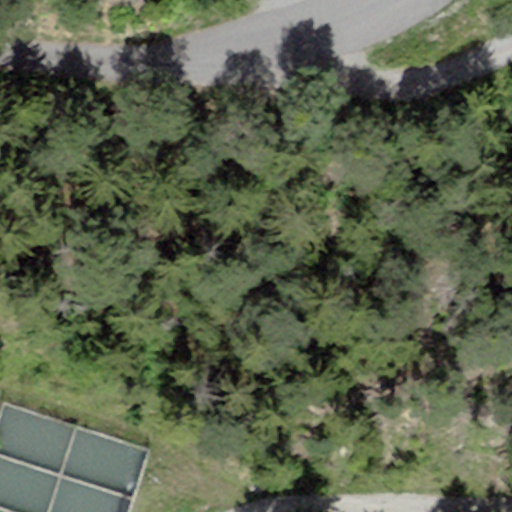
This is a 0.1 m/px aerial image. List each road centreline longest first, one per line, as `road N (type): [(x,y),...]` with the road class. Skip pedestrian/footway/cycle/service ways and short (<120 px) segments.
road 1 (unclassified): [(0,67),(142,78),(214,68),(314,46),(402,0)]
road 2 (track): [(250,60),(369,92),(440,90),(511,54)]
